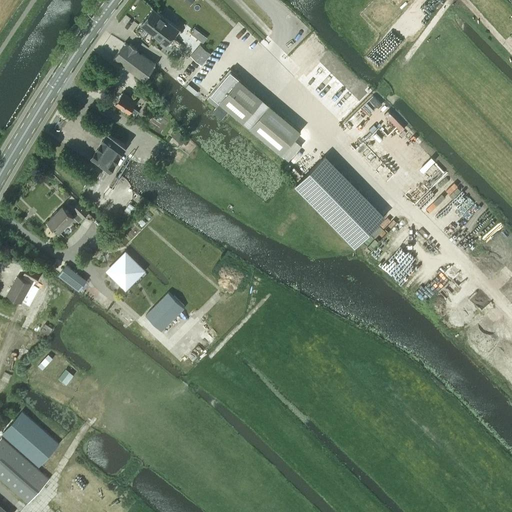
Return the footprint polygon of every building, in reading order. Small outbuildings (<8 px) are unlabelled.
[(153,10),(141,26),(166,45),(178,29),(153,10)] [(113,58),(144,80),(155,64),(136,50),(137,48),(129,43),(128,45),(125,42),(113,58)] [(210,94),(207,98),(216,106),(213,110),(212,111),(222,119),(222,118),(229,110),(280,154),(300,131),(236,76),(237,75),(230,69),(230,70),(231,70),(210,94)] [(129,112),(135,116),(138,111),(132,107),(136,102),(122,93),(115,104),(129,112)] [(107,133),(92,158),(110,170),(126,145),(107,133)] [(326,155),(295,185),(354,246),(385,216),(326,155)] [(73,209),(83,218),(88,212),(79,203),(73,209)] [(48,221),(59,233),(74,217),(62,206),(48,221)] [(120,270),(113,277),(125,290),(146,269),(145,268),(126,250),(113,263),(120,270)] [(66,265),(58,275),(70,283),(77,273),(66,265)] [(24,275),(36,282),(40,275),(27,268),(24,275)] [(7,295),(21,302),(32,284),(17,276),(7,295)] [(168,292),(160,300),(146,314),(160,328),(162,331),(184,308),(168,292)] [(53,328),(45,323),(40,331),(48,336),(53,328)] [(59,443),(22,411),(2,433),(39,466),(59,443)] [(0,439),(0,477),(29,502),(50,479),(2,437),(0,439)]
